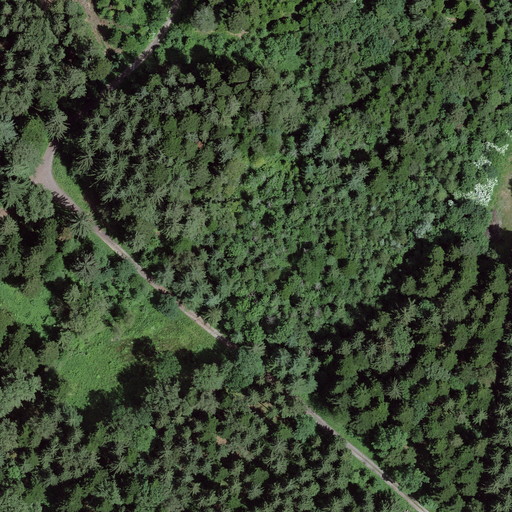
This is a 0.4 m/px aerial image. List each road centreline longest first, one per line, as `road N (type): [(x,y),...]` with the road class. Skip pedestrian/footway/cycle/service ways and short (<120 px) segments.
road 1 (track): [(0,220),(47,179),(218,346),(426,511)]
road 2 (track): [(473,511),(494,444),(511,281)]
road 3 (track): [(178,0),(151,49),(70,121),(47,179)]
